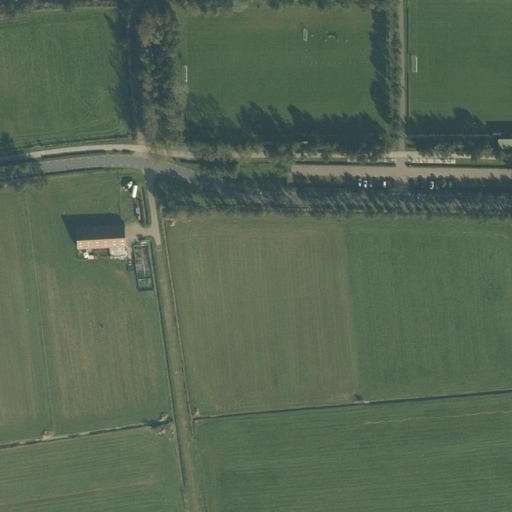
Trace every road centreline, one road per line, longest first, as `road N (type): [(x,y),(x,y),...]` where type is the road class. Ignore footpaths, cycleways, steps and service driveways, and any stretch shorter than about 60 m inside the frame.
road 1 (secondary): [(0,174),(121,161),(276,197),(511,202)]
road 2 (track): [(135,0),(142,148),(198,511)]
